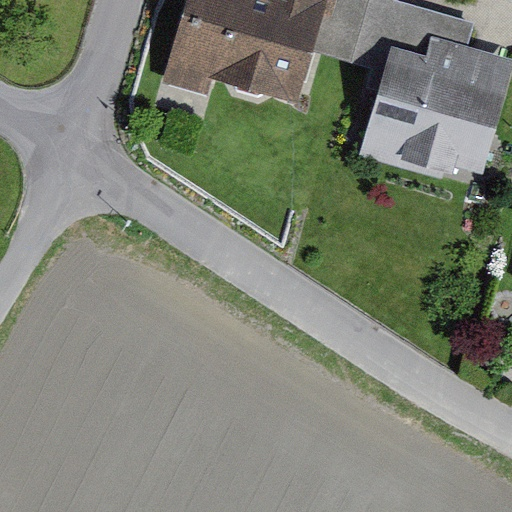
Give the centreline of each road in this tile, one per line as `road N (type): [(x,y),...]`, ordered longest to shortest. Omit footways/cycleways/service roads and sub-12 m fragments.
road 1 (residential): [(87,150),(511,409)]
road 2 (unclassified): [(87,150),(0,307)]
road 3 (residential): [(131,0),(87,150)]
